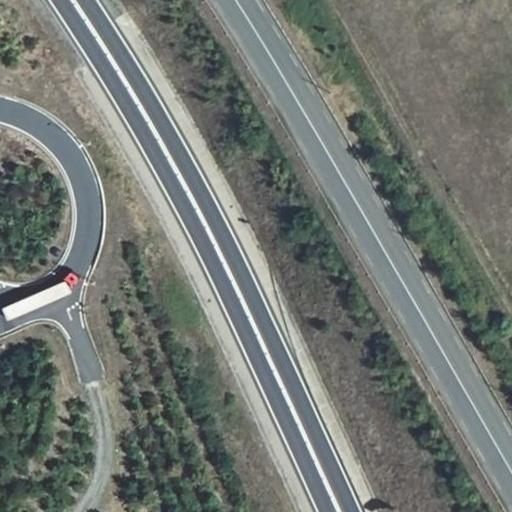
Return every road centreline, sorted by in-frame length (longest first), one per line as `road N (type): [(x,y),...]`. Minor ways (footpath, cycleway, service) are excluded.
road 1 (motorway): [(59,0),(185,206),(331,511)]
road 2 (motorway): [(353,511),(202,190),(139,72),(88,0)]
road 3 (tertiary): [(229,0),(511,475)]
